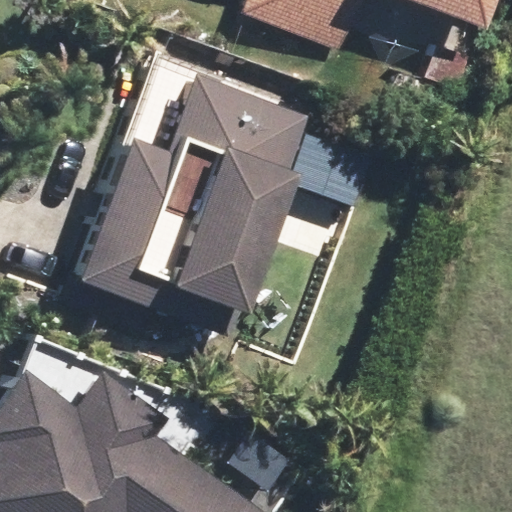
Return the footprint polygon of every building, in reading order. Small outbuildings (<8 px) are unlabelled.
[(234,0),(230,12),(334,51),(352,0),(403,0),(471,25),(480,0),(234,0)] [(461,54),(425,42),(414,74),(450,86),(461,54)] [(62,268),(58,267),(46,298),(140,333),(150,306),(214,330),(296,109),(142,52),(62,268)] [(367,153),(328,139),(301,212),(341,226),(367,153)] [(0,511),(261,511),(262,511),(146,430),(159,412),(88,362),(62,400),(7,361),(0,370),(0,511)]
